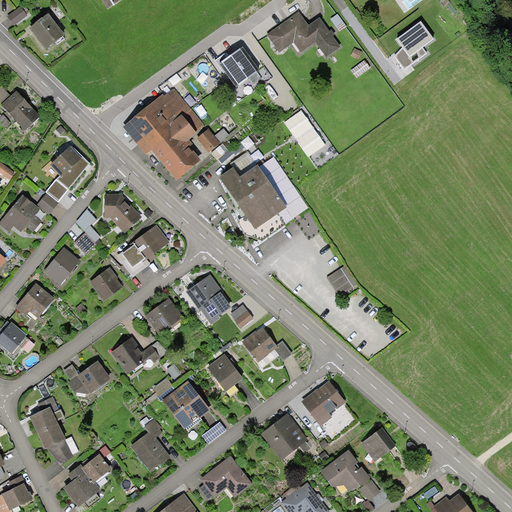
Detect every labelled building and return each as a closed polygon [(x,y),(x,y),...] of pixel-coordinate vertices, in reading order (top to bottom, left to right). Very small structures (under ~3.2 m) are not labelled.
[(101,0),(108,8),(119,0),(101,0)] [(21,6),(7,16),(13,25),(27,15),(21,6)] [(49,12),(29,27),(46,48),(65,33),(49,12)] [(299,13),(268,35),(280,51),(294,41),(301,51),(316,41),(327,56),(340,46),(320,18),(309,26),(299,13)] [(433,39),(421,22),(397,39),(403,47),(395,56),(405,69),(426,53),(422,47),(433,39)] [(241,47),(220,62),(238,86),(258,71),(241,47)] [(205,126),(174,88),(126,126),(148,153),(153,150),(176,179),(200,160),(185,142),(205,126)] [(16,90),(1,104),(25,130),(40,116),(16,90)] [(208,129),(197,138),(209,151),(219,143),(208,129)] [(90,164),(71,146),(50,164),(60,175),(56,179),(69,190),(90,164)] [(236,169),(222,178),(248,215),(239,220),(245,232),(262,238),(306,207),(273,159),(258,170),(247,154),(233,164),(236,169)] [(0,196),(11,179),(0,172),(0,196)] [(47,193),(59,202),(69,190),(56,179),(46,192),(47,193)] [(47,193),(37,205),(49,214),(59,202),(47,193)] [(142,217),(121,194),(106,193),(104,217),(111,217),(125,233),(142,217)] [(23,195),(0,221),(0,224),(8,232),(12,227),(19,233),(26,225),(33,231),(41,221),(35,215),(40,209),(23,195)] [(169,241),(156,224),(130,244),(143,261),(169,241)] [(85,232),(95,242),(101,237),(90,225),(84,231),(85,232)] [(85,232),(75,242),(86,254),(97,244),(95,242),(85,232)] [(81,261),(64,247),(44,271),(61,285),(81,261)] [(0,274),(11,262),(0,253),(0,274)] [(344,266),(327,277),(339,295),(356,284),(344,266)] [(109,268),(90,282),(104,301),(123,287),(109,268)] [(208,275),(185,292),(209,323),(232,306),(208,275)] [(54,298),(36,283),(15,307),(33,323),(54,298)] [(168,298),(147,314),(160,333),(182,316),(168,298)] [(82,303),(75,308),(81,315),(87,309),(82,303)] [(243,305),(231,314),(241,328),(254,319),(243,305)] [(27,334),(11,321),(0,335),(0,344),(11,353),(27,334)] [(262,326),(242,342),(257,362),(275,349),(278,347),(262,326)] [(132,337),(112,351),(130,376),(158,356),(149,345),(141,350),(132,337)] [(278,347),(275,349),(284,361),(293,354),(284,342),(278,347)] [(227,345),(213,355),(215,358),(229,348),(227,345)] [(225,354),(208,366),(226,392),(244,379),(225,354)] [(99,359),(70,381),(80,394),(87,389),(93,397),(115,381),(99,359)] [(167,378),(153,388),(159,396),(173,385),(167,378)] [(328,381),(299,404),(315,424),(344,402),(328,381)] [(193,384),(167,404),(185,428),(211,408),(193,384)] [(48,408),(32,416),(46,447),(69,437),(51,398),(45,401),(48,408)] [(288,413),(261,434),(282,460),(309,440),(288,413)] [(150,432),(155,438),(163,432),(153,420),(145,425),(150,432)] [(397,445),(383,426),(362,442),(376,460),(397,445)] [(155,438),(150,432),(131,446),(151,472),(170,457),(155,438)] [(370,478),(349,450),(320,471),(335,491),(343,485),(349,493),(370,478)] [(100,452),(61,481),(82,508),(105,490),(97,481),(113,469),(100,452)] [(230,456),(201,478),(215,497),(227,488),(235,498),(253,485),(230,456)] [(361,487),(370,500),(380,493),(372,480),(361,487)] [(24,483),(2,493),(10,509),(32,499),(24,483)] [(329,511),(322,502),(308,483),(281,503),(287,511),(329,511)] [(198,511),(184,493),(158,511),(198,511)] [(447,497),(435,506),(439,511),(473,511),(459,494),(450,501),(447,497)]
